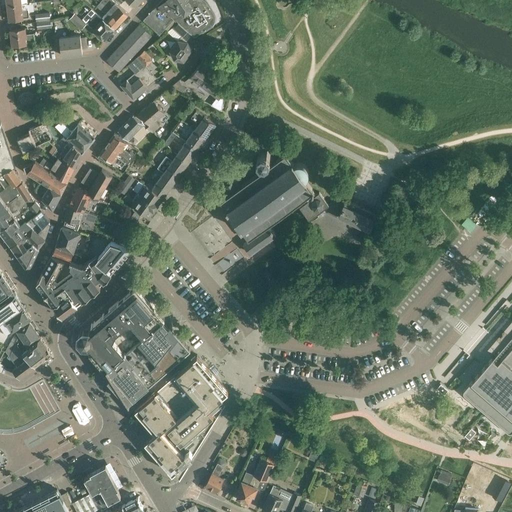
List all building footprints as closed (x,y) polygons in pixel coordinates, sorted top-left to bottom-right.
[(102,0),(101,2),(122,20),(129,13),(114,0),(102,0)] [(179,21),(195,35),(211,25),(213,24),(214,22),(215,20),(215,17),(214,13),(207,2),(206,0),(205,0),(161,0),(144,19),(160,34),(175,18),(179,22),(179,21)] [(122,20),(101,2),(98,5),(106,13),(103,15),(116,27),(122,20)] [(29,16),(27,3),(8,5),(9,20),(23,18),(23,17),(29,16)] [(92,8),(83,18),(87,21),(94,28),(94,29),(105,39),(115,28),(97,12),(96,12),(92,8)] [(50,12),(35,14),(37,21),(51,19),(50,12)] [(87,23),(75,13),(70,19),(81,29),(87,23)] [(194,36),(195,35),(179,21),(179,22),(172,27),(182,35),(179,39),(178,39),(170,50),(174,58),(184,60),(192,50),(188,41),(193,35),(194,36)] [(140,24),(107,59),(119,70),(151,34),(140,24)] [(26,27),(11,29),(13,45),(28,43),(27,41),(35,40),(34,33),(27,33),(26,27)] [(70,35),(73,53),(83,52),(82,48),(87,47),(86,36),(81,37),(81,34),(70,35)] [(62,55),(73,53),(70,35),(60,37),(60,39),(55,40),(57,51),(61,50),(62,55)] [(146,52),(145,51),(128,64),(135,72),(121,83),(134,97),(148,85),(156,79),(150,72),(149,73),(143,67),(146,65),(152,60),(146,52)] [(200,83),(210,70),(200,63),(192,74),(190,73),(183,79),(187,83),(194,78),(200,83)] [(200,83),(210,90),(221,76),(217,73),(216,74),(210,70),(200,83)] [(224,79),(221,76),(210,90),(218,96),(215,107),(221,108),(224,94),(222,93),(229,85),(223,80),(224,79)] [(150,129),(153,131),(160,125),(155,120),(165,112),(154,99),(135,116),(145,124),(150,129)] [(196,126),(195,128),(207,137),(216,123),(205,116),(197,110),(192,117),(197,121),(195,125),(196,126)] [(135,116),(133,114),(118,130),(128,140),(134,134),(140,139),(150,129),(145,124),(135,116)] [(65,135),(83,152),(95,136),(79,122),(72,130),(61,121),(56,125),(63,132),(65,135)] [(36,145),(43,142),(48,140),(51,138),(44,122),(29,129),(30,132),(36,145)] [(0,173),(3,172),(13,167),(15,166),(13,158),(13,157),(12,157),(10,149),(9,149),(7,141),(7,140),(4,132),(4,131),(2,125),(1,123),(0,123),(0,173)] [(207,137),(195,128),(186,141),(197,149),(207,137)] [(36,145),(30,132),(18,138),(24,151),(36,145)] [(173,132),(170,135),(165,142),(168,146),(177,134),(173,132)] [(115,133),(108,143),(131,160),(135,154),(131,150),(129,153),(122,148),(127,142),(115,133)] [(66,146),(61,153),(75,166),(83,152),(65,135),(62,137),(67,142),(65,145),(66,146)] [(54,162),(71,174),(75,166),(61,153),(57,149),(48,140),(43,142),(53,154),(58,158),(54,162)] [(185,141),(177,153),(188,162),(197,149),(186,141),(185,141)] [(129,164),(131,160),(108,143),(100,153),(98,157),(110,164),(112,161),(112,162),(117,155),(121,157),(117,163),(122,167),(126,162),(129,164)] [(260,159),(264,160),(270,155),(271,152),(268,147),(262,147),(258,150),(257,155),(260,159)] [(220,201),(226,208),(228,212),(233,218),(240,227),(243,232),(249,239),(244,243),(251,253),(276,234),(269,224),(298,203),(310,219),(329,204),(319,191),(317,194),(306,179),(307,177),(308,175),(309,172),(309,170),(308,168),(307,166),(305,164),(303,163),(301,163),(299,163),(296,163),(295,164),(286,152),(274,161),(270,155),(264,160),(268,165),(240,186),(235,179),(222,189),(228,195),(220,201)] [(188,162),(177,153),(164,172),(175,180),(185,167),(183,165),(185,161),(188,163),(188,162)] [(138,158),(134,163),(141,168),(145,163),(138,158)] [(62,192),(67,181),(34,160),(29,163),(24,165),(26,171),(41,180),(62,192)] [(67,181),(71,174),(54,162),(53,164),(48,161),(45,167),(67,181)] [(11,189),(16,186),(22,182),(21,180),(21,179),(13,167),(3,172),(11,189)] [(86,174),(105,187),(113,174),(102,168),(99,173),(90,167),(86,174)] [(2,194),(11,189),(3,172),(0,173),(0,194),(1,194),(2,194)] [(160,178),(152,188),(164,196),(175,180),(164,172),(160,178)] [(91,187),(89,191),(91,192),(90,193),(99,198),(105,187),(86,174),(81,181),(91,187)] [(119,189),(124,193),(135,178),(130,174),(119,189)] [(53,208),(62,192),(41,180),(36,189),(38,193),(53,208)] [(16,217),(25,208),(26,207),(35,200),(23,182),(22,182),(16,186),(20,191),(14,195),(6,202),(0,206),(0,228),(0,229),(0,230),(0,231),(16,217)] [(145,198),(152,188),(144,183),(138,192),(145,198)] [(0,206),(6,202),(14,195),(20,191),(16,186),(11,189),(2,194),(1,194),(0,194),(0,206)] [(78,186),(69,205),(84,210),(90,199),(88,198),(90,193),(91,192),(89,191),(78,186)] [(164,196),(152,188),(145,198),(157,206),(164,196)] [(133,204),(138,208),(145,198),(138,192),(133,199),(126,194),(124,197),(133,204)] [(157,206),(145,198),(138,208),(149,216),(157,206)] [(357,223),(358,224),(370,229),(375,219),(374,218),(377,213),(375,212),(374,213),(370,211),(371,211),(369,210),(365,208),(358,205),(354,203),(353,202),(352,202),(349,201),(349,200),(347,199),(344,204),(332,199),(326,211),(337,217),(338,214),(351,220),(349,225),(355,228),(357,223)] [(35,201),(35,200),(26,207),(25,208),(16,217),(0,231),(6,238),(26,220),(42,208),(35,200),(35,201)] [(68,204),(62,225),(72,228),(78,230),(82,217),(96,221),(98,215),(84,210),(69,205),(68,204)] [(24,234),(30,239),(38,232),(40,230),(44,225),(48,221),(50,219),(42,208),(26,220),(6,238),(12,246),(24,234)] [(138,212),(132,208),(127,215),(133,219),(138,212)] [(38,232),(30,239),(38,246),(45,238),(50,223),(48,221),(44,225),(40,230),(38,232)] [(80,231),(78,230),(72,228),(62,225),(56,245),(75,251),(74,250),(80,231)] [(117,239),(124,241),(129,228),(123,226),(117,239)] [(39,247),(38,246),(30,239),(24,234),(12,246),(26,266),(31,266),(39,247)] [(96,259),(112,272),(132,248),(112,240),(96,259)] [(52,254),(71,260),(72,256),(80,258),(82,253),(75,251),(56,245),(53,253),(52,254)] [(96,259),(92,262),(90,259),(83,264),(71,260),(52,254),(43,269),(37,281),(42,288),(48,296),(49,296),(54,304),(54,303),(55,304),(54,304),(62,315),(101,286),(96,280),(100,277),(105,281),(112,272),(96,259)] [(8,299),(16,293),(4,274),(0,276),(0,305),(8,299)] [(136,308),(125,317),(143,338),(163,320),(165,318),(141,291),(138,286),(136,285),(125,295),(136,308)] [(0,320),(23,304),(16,293),(8,299),(0,305),(0,320)] [(106,333),(125,317),(136,308),(125,295),(109,309),(109,310),(110,309),(110,312),(107,315),(104,314),(105,314),(104,313),(95,321),(106,333)] [(0,339),(8,343),(10,345),(19,328),(30,320),(29,318),(31,317),(23,304),(0,320),(0,339)] [(107,368),(107,369),(143,338),(125,317),(106,333),(109,336),(94,349),(90,352),(90,351),(89,352),(105,370),(107,368)] [(10,345),(18,356),(36,338),(40,336),(30,320),(19,328),(10,345)] [(163,320),(143,338),(107,369),(112,376),(113,376),(119,385),(116,388),(120,393),(122,391),(128,401),(129,403),(130,402),(130,401),(191,348),(170,324),(168,326),(163,320)] [(89,343),(94,349),(109,336),(106,333),(95,321),(91,324),(92,325),(95,328),(90,333),(89,332),(84,332),(80,335),(80,340),(83,344),(88,344),(89,343)] [(46,344),(40,336),(36,338),(18,356),(22,362),(46,344)] [(0,358),(8,343),(0,339),(0,358)] [(36,365),(50,354),(52,352),(46,344),(22,362),(14,368),(20,377),(36,365)] [(465,394),(464,395),(465,396),(511,436),(511,349),(499,365),(493,360),(465,394)] [(198,354),(135,408),(156,431),(145,440),(173,472),(177,469),(180,473),(180,474),(181,474),(226,403),(225,402),(220,399),(229,390),(198,354)] [(56,400),(63,397),(55,375),(48,378),(56,400)] [(441,383),(437,388),(444,394),(448,390),(441,383)] [(472,428),(465,435),(470,439),(476,432),(472,428)] [(273,445),(281,449),(288,433),(280,429),(273,445)] [(240,489),(237,496),(238,497),(238,499),(242,501),(243,499),(249,502),(252,494),(254,495),(255,493),(262,475),(269,478),(275,463),(274,463),(277,457),(269,454),(267,460),(261,458),(254,474),(253,474),(250,483),(242,480),(238,488),(240,489)] [(224,465),(218,462),(213,471),(205,485),(216,492),(224,478),(219,475),(224,465)] [(491,482),(496,471),(475,462),(470,473),(491,482)] [(339,470),(346,472),(348,466),(341,463),(339,470)] [(95,472),(103,486),(113,481),(114,481),(113,480),(109,474),(110,473),(109,472),(109,473),(106,467),(106,466),(105,466),(105,467),(100,469),(99,469),(99,470),(95,472)] [(448,484),(452,473),(442,469),(437,480),(448,484)] [(85,477),(93,492),(103,486),(95,472),(94,472),(93,473),(91,474),(91,473),(85,477)] [(511,483),(503,479),(499,487),(509,492),(511,485),(511,483)] [(113,481),(103,486),(93,492),(73,502),(68,491),(62,494),(67,506),(73,503),(77,511),(92,511),(101,508),(102,509),(111,504),(109,501),(121,495),(118,488),(117,487),(116,486),(113,481)] [(270,492),(263,508),(270,511),(269,511),(276,511),(280,506),(287,509),(287,510),(291,511),(294,511),(302,495),(295,492),(290,502),(277,496),(281,487),(274,484),(271,492),(270,492)] [(367,488),(357,485),(354,494),(363,497),(367,488)] [(69,511),(67,506),(62,494),(59,488),(19,508),(10,511),(69,511)] [(145,511),(147,511),(146,511),(147,511),(139,497),(123,505),(124,506),(112,511),(145,511)] [(196,503),(191,504),(188,497),(180,500),(183,508),(181,509),(182,511),(196,511),(199,511),(196,503)] [(377,511),(381,503),(380,502),(370,499),(369,498),(363,511),(377,511)] [(336,511),(330,510),(329,511),(311,511),(314,504),(306,502),(305,503),(303,509),(302,509),(301,511),(336,511)]
